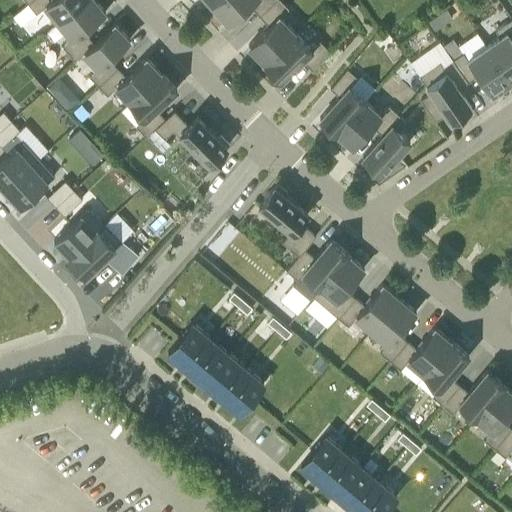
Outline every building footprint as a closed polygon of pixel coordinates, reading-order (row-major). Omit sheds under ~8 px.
[(30,0),(28,2),(36,12),(45,5),(58,21),(84,0),(30,0)] [(96,0),(84,0),(58,21),(72,37),(62,45),(74,59),(83,51),(93,42),(83,29),(105,12),(96,0)] [(218,0),(213,5),(229,23),(250,4),(259,14),(275,0),(218,0)] [(281,0),(275,0),(259,14),(269,25),(248,44),(264,61),(294,32),(279,16),(288,8),(281,0)] [(436,15),(428,21),(434,30),(442,25),(436,15)] [(487,45),(511,79),(511,78),(511,17),(494,30),(499,37),(487,45)] [(114,22),(93,42),(83,51),(98,67),(89,75),(98,85),(117,67),(109,58),(130,39),(114,22)] [(311,49),(294,32),(264,61),(281,79),(302,59),(313,70),(329,51),(319,40),(311,49)] [(453,59),(468,81),(478,74),(491,93),(511,79),(487,45),(468,58),(463,52),(453,59)] [(117,67),(98,85),(107,94),(116,86),(130,101),(161,72),(146,56),(125,76),(117,67)] [(468,81),(453,59),(443,66),(440,61),(420,75),(432,93),(447,114),(452,121),(455,119),(457,122),(471,113),(469,109),(472,107),(459,88),(468,81)] [(320,117),(337,132),(366,99),(350,86),(358,77),(347,68),(330,87),(339,95),(320,117)] [(161,71),(161,72),(130,101),(144,116),(135,124),(146,136),(155,127),(165,118),(156,108),(177,88),(161,71)] [(77,100),(69,91),(60,100),(68,109),(77,100)] [(421,101),(436,122),(447,114),(432,93),(421,101)] [(366,99),(337,132),(353,146),(372,125),(382,134),(401,113),(391,104),(383,113),(366,99)] [(90,112),(82,103),(73,111),(81,120),(90,112)] [(165,118),(155,127),(165,137),(173,129),(179,135),(180,134),(210,164),(227,146),(226,145),(229,142),(220,134),(217,137),(216,135),(208,126),(207,127),(196,116),(188,124),(174,109),(165,118)] [(3,110),(0,112),(0,129),(11,120),(3,110)] [(382,134),(363,155),(370,162),(367,165),(377,173),(379,170),(381,172),(409,139),(398,129),(407,118),(401,113),(382,134)] [(11,120),(0,129),(0,143),(1,145),(20,129),(11,120)] [(92,164),(104,153),(80,127),(68,138),(92,164)] [(23,140),(0,160),(0,183),(4,188),(39,157),(23,140)] [(39,157),(4,188),(20,206),(55,175),(39,157)] [(65,179),(47,196),(55,205),(73,189),(65,179)] [(285,194),(288,191),(278,183),(276,186),(274,185),(259,204),(290,230),(281,240),(299,255),(305,248),(316,235),(300,222),(307,213),(295,203),(296,202),(287,195),(286,195),(285,194)] [(73,189),(55,205),(64,214),(82,198),(73,189)] [(87,207),(54,238),(69,256),(105,222),(104,222),(103,223),(87,207)] [(120,210),(109,219),(125,236),(136,227),(120,210)] [(105,222),(69,256),(85,274),(122,239),(105,222)] [(305,248),(299,255),(287,270),(298,279),(304,272),(321,286),(348,253),(331,238),(315,257),(305,248)] [(129,245),(112,264),(122,272),(138,253),(129,245)] [(364,267),(348,253),(321,286),(313,295),(338,316),(355,296),(346,289),(364,267)] [(355,296),(338,316),(348,325),(356,316),(372,329),(399,296),(382,282),(364,304),(355,296)] [(229,297),(238,305),(243,298),(234,291),(229,297)] [(399,296),(372,329),(388,342),(380,351),(390,360),(407,340),(398,332),(416,311),(399,296)] [(247,312),(252,306),(243,298),(238,305),(247,312)] [(277,329),(282,323),(273,315),(268,321),(277,329)] [(193,321),(168,351),(185,366),(210,336),(193,321)] [(286,337),(291,331),(282,323),(277,329),(286,337)] [(407,340),(390,360),(400,369),(408,360),(423,373),(451,339),(435,326),(416,348),(407,340)] [(185,366),(203,381),(228,351),(210,336),(185,366)] [(469,354),(451,339),(423,373),(440,386),(432,395),(442,404),(459,384),(450,376),(469,354)] [(203,381),(221,396),(246,366),(228,351),(203,381)] [(312,365),(321,372),(329,362),(320,355),(312,365)] [(263,381),(246,366),(221,396),(239,411),(263,381)] [(459,384),(442,404),(453,412),(460,403),(476,417),(504,384),(487,369),(468,391),(459,384)] [(511,390),(504,384),(476,417),(492,430),(484,439),(495,448),(511,427),(502,420),(511,408),(511,390)] [(376,411),(381,405),(372,397),(366,403),(376,411)] [(381,405),(376,411),(385,419),(390,413),(381,405)] [(511,427),(495,448),(505,456),(511,447),(511,427)] [(407,445),(412,439),(403,431),(397,437),(407,445)] [(318,478),(343,449),(325,434),(301,463),(318,478)] [(407,445),(416,453),(421,447),(412,439),(407,445)] [(336,493),(361,464),(343,449),(318,478),(336,493)] [(336,493),(354,508),(379,479),(361,464),(336,493)] [(358,511),(380,511),(396,494),(379,479),(354,508),(358,511)]
